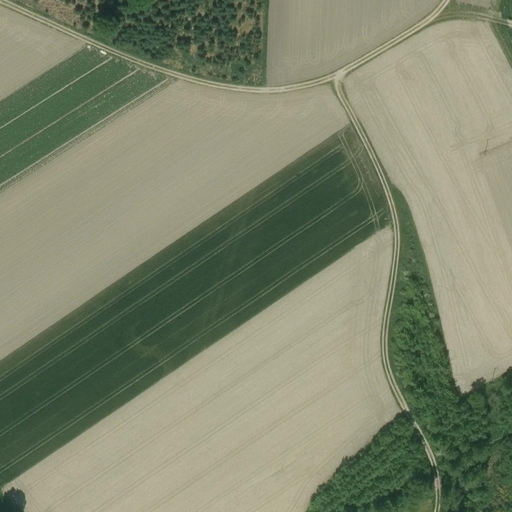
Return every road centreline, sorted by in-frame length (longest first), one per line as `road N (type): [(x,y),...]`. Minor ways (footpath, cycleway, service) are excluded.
road 1 (track): [(0,0),(172,74),(247,89),(330,79),(446,0)]
road 2 (track): [(436,511),(433,466),(389,372),(400,270),(388,190),(330,79)]
